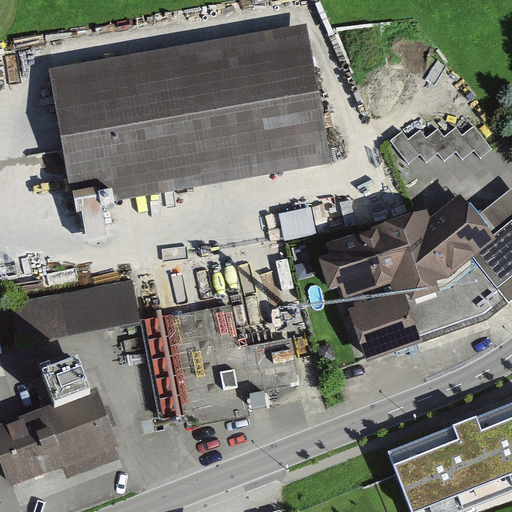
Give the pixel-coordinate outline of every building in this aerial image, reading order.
[(307,31),(50,77),(74,216),(332,171),(307,31)] [(475,129),(463,138),(475,154),(481,162),(493,153),(475,129)] [(457,131),(445,140),(457,155),(463,163),(475,154),(463,138),(457,131)] [(439,132),(427,141),(439,157),(445,164),(457,155),(445,140),(439,132)] [(421,134),(409,143),(421,159),(427,166),(439,157),(427,141),(421,134)] [(391,144),(409,168),(421,159),(409,143),(403,135),(391,144)] [(442,217),(337,246),(353,298),(406,286),(409,296),(423,291),(426,301),(459,288),(487,259),(511,296),(511,198),(493,213),(477,197),(442,217)] [(315,205),(282,211),(288,239),(320,233),(315,205)] [(137,278),(19,304),(29,349),(147,322),(137,278)] [(409,296),(366,311),(382,362),(439,341),(426,301),(423,291),(409,296)] [(230,319),(175,332),(194,410),(303,387),(296,343),(237,355),(230,319)] [(150,340),(112,350),(116,365),(154,355),(150,340)] [(55,377),(68,413),(108,399),(95,363),(55,377)] [(68,413),(0,438),(0,448),(16,491),(72,470),(75,477),(134,456),(113,397),(108,399),(68,413)] [(511,399),(387,447),(412,511),(451,511),(511,488),(511,399)]
